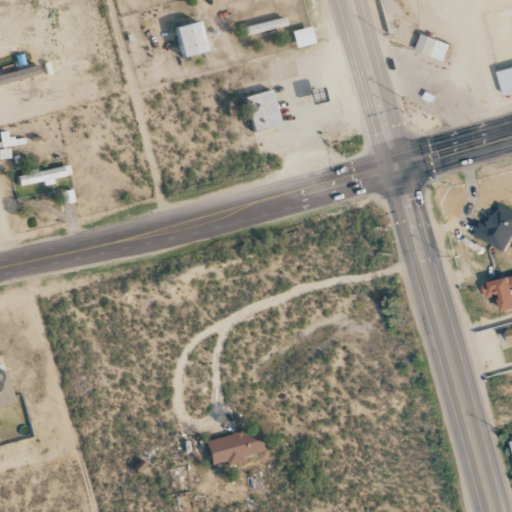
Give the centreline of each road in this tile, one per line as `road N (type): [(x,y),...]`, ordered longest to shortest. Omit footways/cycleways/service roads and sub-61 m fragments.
road 1 (secondary): [(494,511),(352,0)]
road 2 (secondary): [(511,137),(0,278)]
